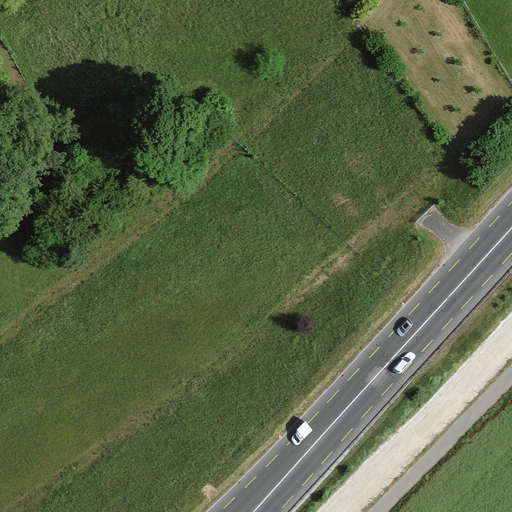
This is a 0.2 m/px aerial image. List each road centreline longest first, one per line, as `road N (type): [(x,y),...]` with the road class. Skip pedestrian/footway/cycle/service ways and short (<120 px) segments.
road 1 (motorway): [(0,470),(173,339),(367,166),(511,18)]
road 2 (motorway): [(437,0),(131,290),(0,387)]
road 3 (primary): [(252,511),(511,232)]
